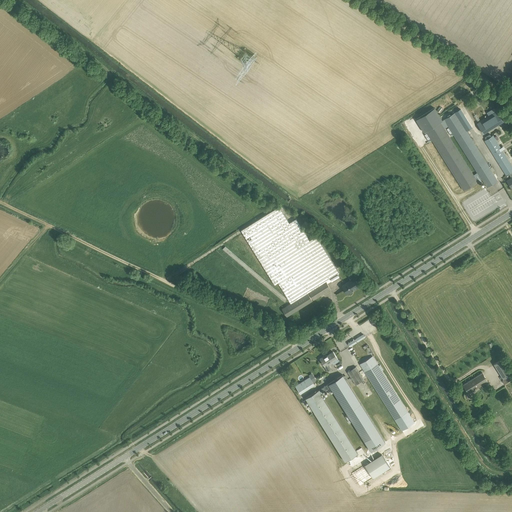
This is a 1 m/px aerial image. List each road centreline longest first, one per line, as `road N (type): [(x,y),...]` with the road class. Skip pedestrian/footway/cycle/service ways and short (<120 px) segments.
road 1 (tertiary): [(37,511),(511,213)]
road 2 (track): [(0,202),(295,342)]
road 3 (track): [(511,475),(485,464),(379,296)]
road 4 (track): [(511,100),(359,0)]
